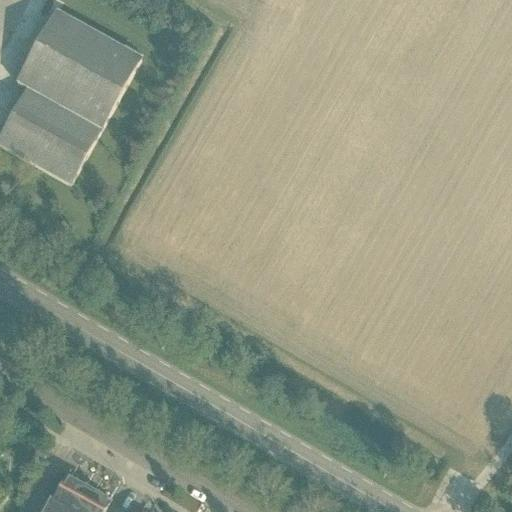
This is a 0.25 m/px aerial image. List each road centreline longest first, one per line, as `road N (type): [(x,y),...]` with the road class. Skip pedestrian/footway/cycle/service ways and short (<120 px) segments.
road 1 (tertiary): [(395,511),(0,282)]
road 2 (residential): [(238,511),(0,369)]
